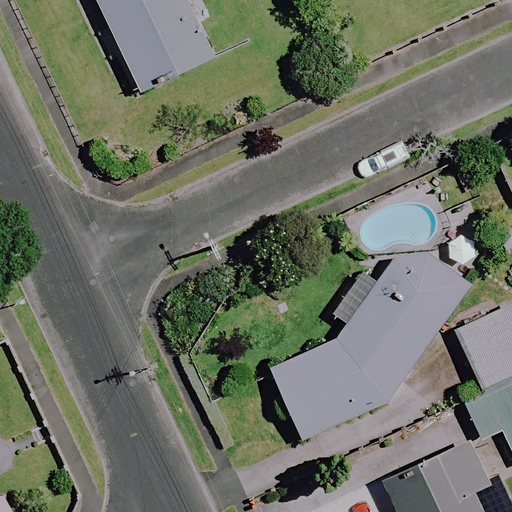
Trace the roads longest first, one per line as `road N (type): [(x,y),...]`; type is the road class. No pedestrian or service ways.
road 1 (residential): [(511,63),(68,283)]
road 2 (residential): [(171,511),(68,283)]
road 3 (residential): [(68,283),(0,138)]
